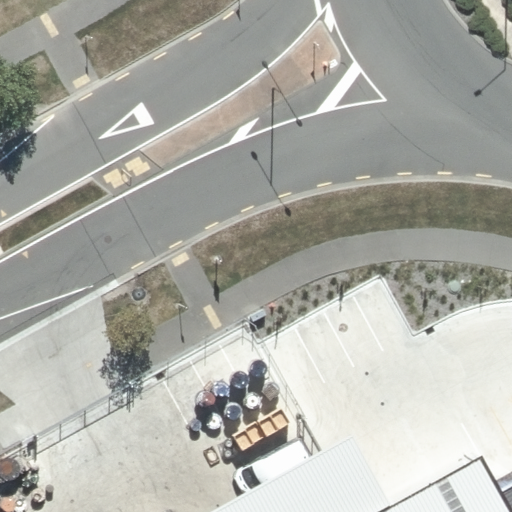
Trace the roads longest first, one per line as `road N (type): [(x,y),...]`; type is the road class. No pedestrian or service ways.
road 1 (unclassified): [(479,109),(257,170),(0,304)]
road 2 (unclassified): [(0,194),(180,92),(291,0)]
road 3 (tertiary): [(479,109),(405,46),(379,0)]
